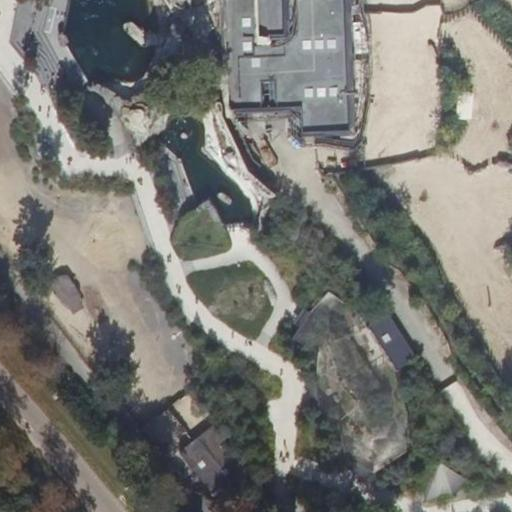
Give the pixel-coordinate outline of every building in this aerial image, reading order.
[(224,0),(229,113),(251,112),(278,111),(277,81),(289,81),(291,102),(302,101),(303,136),(356,134),(352,11),(351,0),(224,0)] [(46,281),(66,309),(82,298),(62,270),(46,281)] [(387,312),(369,324),(399,366),(415,355),(387,312)] [(193,392),(144,429),(169,462),(218,423),(193,392)] [(218,423),(169,462),(184,481),(194,472),(211,492),(249,462),(218,423)]
